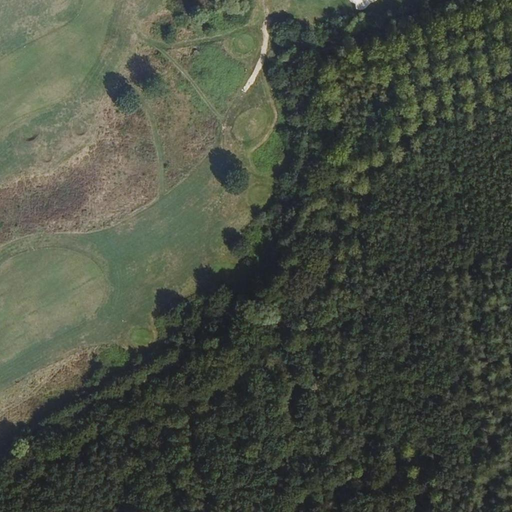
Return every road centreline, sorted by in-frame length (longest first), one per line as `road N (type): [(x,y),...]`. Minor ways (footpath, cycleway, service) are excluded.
road 1 (track): [(178,358),(269,291),(288,252),(303,151),(288,70),(455,0)]
road 2 (track): [(0,454),(178,358)]
road 3 (track): [(203,511),(178,358)]
